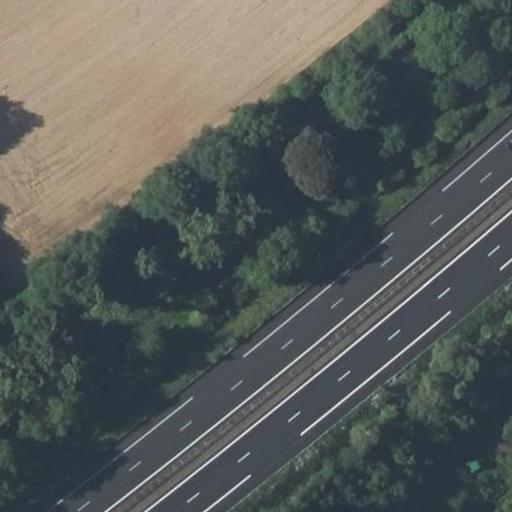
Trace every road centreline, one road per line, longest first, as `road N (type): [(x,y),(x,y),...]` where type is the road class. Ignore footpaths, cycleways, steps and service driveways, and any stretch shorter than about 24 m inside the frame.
road 1 (motorway): [(511,154),(76,511)]
road 2 (motorway): [(175,511),(511,233)]
